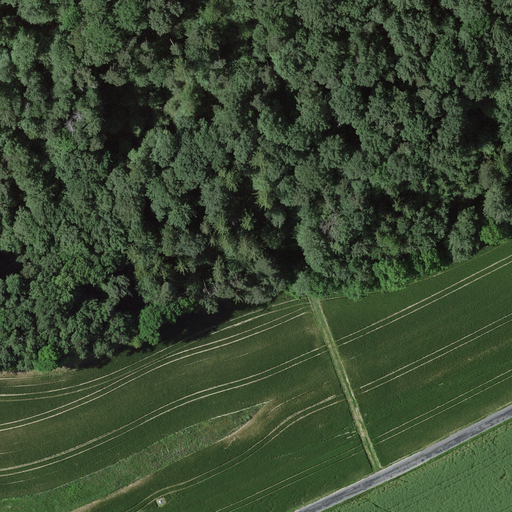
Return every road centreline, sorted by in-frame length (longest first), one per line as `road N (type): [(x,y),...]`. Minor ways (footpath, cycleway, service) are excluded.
road 1 (tertiary): [(511,409),(302,511)]
road 2 (track): [(381,475),(298,264)]
